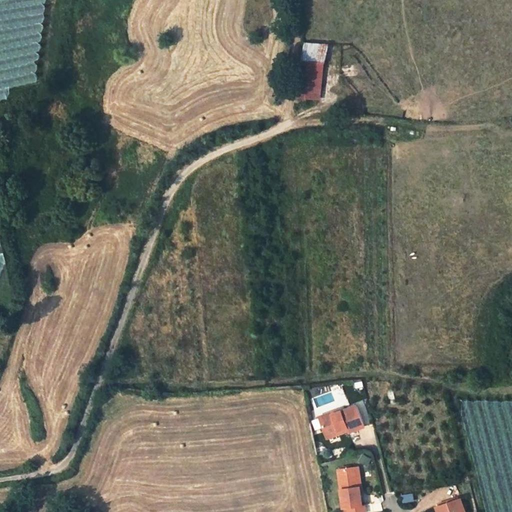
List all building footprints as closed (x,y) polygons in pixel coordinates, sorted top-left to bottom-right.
[(309,62),(304,97),(325,100),(331,65),(309,62)] [(339,428),(355,422),(348,401),(323,409),(323,407),(310,411),(317,433),(330,429),(329,424),(337,422),(339,428)] [(351,500),(349,482),(346,482),(344,461),(328,463),(332,501),(336,501),(351,500)] [(351,461),(344,461),(346,482),(349,482),(354,482),(351,461)] [(456,511),(451,498),(427,506),(429,511),(456,511)] [(336,509),(357,508),(357,500),(351,500),(336,501),(336,509)]
